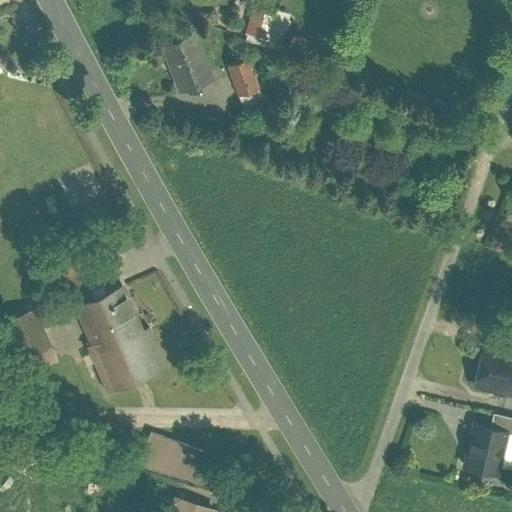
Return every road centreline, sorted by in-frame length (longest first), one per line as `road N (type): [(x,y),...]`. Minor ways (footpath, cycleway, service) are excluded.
road 1 (tertiary): [(48,0),(138,186),(330,511)]
road 2 (residential): [(511,21),(337,511)]
road 3 (track): [(253,391),(124,407),(0,394)]
